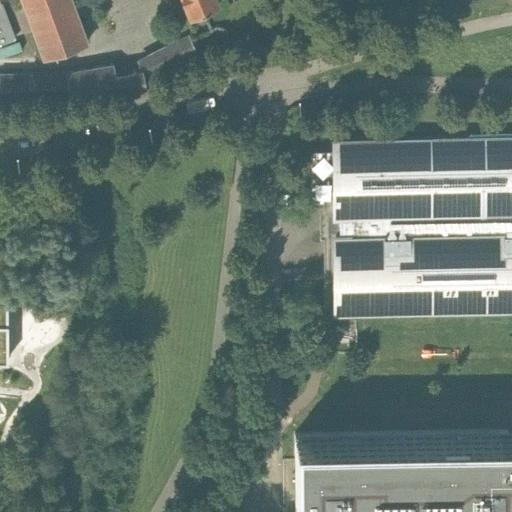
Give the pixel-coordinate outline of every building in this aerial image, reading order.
[(0,0),(0,56),(21,48),(2,0),(0,0)] [(89,43),(73,0),(19,0),(33,34),(36,43),(42,58),(89,43)] [(218,0),(181,0),(188,17),(204,11),(208,9),(221,4),(218,0)] [(187,34),(137,60),(140,69),(147,83),(199,57),(190,40),(187,34)] [(113,63),(65,71),(68,91),(131,85),(147,83),(140,69),(128,71),(114,72),(113,63)] [(0,92),(68,91),(65,71),(0,73),(0,92)] [(511,135),(331,137),(331,152),(331,203),(331,218),(341,218),(341,226),(341,232),(341,233),(331,233),(331,253),(332,314),(358,314),(511,312),(511,135)] [(0,364),(8,365),(6,297),(0,297),(0,364)] [(511,511),(511,434),(510,435),(505,435),(293,436),(293,452),(293,511),(511,511)]
